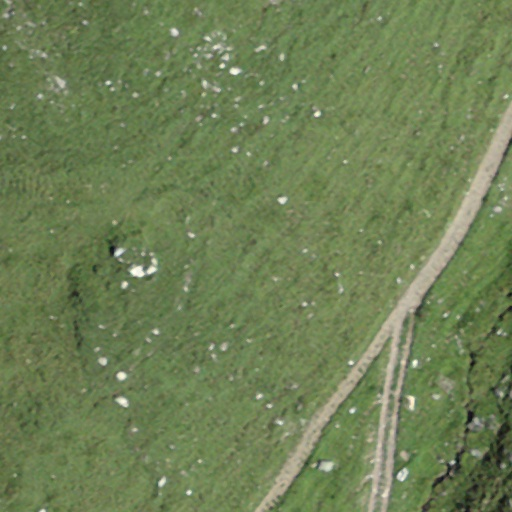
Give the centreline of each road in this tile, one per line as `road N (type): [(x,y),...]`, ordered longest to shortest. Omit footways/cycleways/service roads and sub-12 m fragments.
road 1 (track): [(408,301),(381,511)]
road 2 (track): [(511,120),(476,202),(408,301)]
